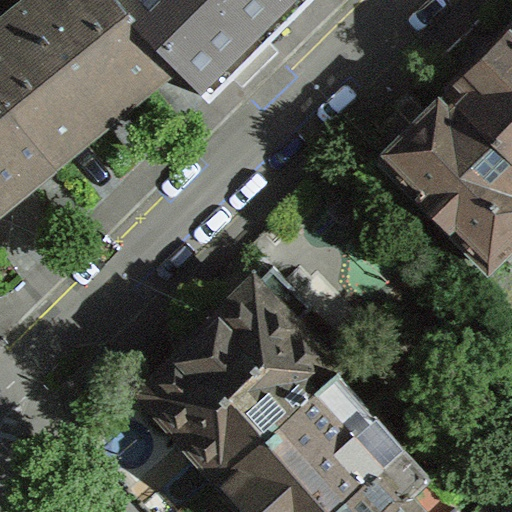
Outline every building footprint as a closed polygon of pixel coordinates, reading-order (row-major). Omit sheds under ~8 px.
[(173,54),(119,0),(29,0),(0,24),(0,94),(49,155),(80,129),(83,132),(106,113),(139,87),(136,83),(173,54)] [(119,0),(173,54),(211,93),(234,70),(243,78),(261,60),(274,47),(266,38),(304,0),(119,0)] [(449,90),(511,154),(511,27),(485,54),(480,59),(466,59),(454,71),(454,85),(449,90)] [(511,154),(449,90),(418,120),(412,126),(396,109),(367,137),(383,154),(380,157),(488,266),(511,242),(511,154)] [(0,199),(1,199),(51,158),(49,155),(0,94),(0,199)] [(177,431),(181,428),(190,437),(221,473),(317,387),(339,368),(254,282),(188,347),(146,388),(151,393),(147,397),(145,401),(143,406),(143,411),(143,416),(144,419),(147,424),(148,426),(153,430),(159,433),(164,434),(168,434),(174,433),(177,431)] [(235,509),(251,506),(253,509),(256,511),(326,511),(401,444),(373,412),(354,430),(317,387),(221,473),(224,476),(220,492),(235,509)] [(428,511),(409,490),(428,473),(401,444),(326,511),(428,511)]
